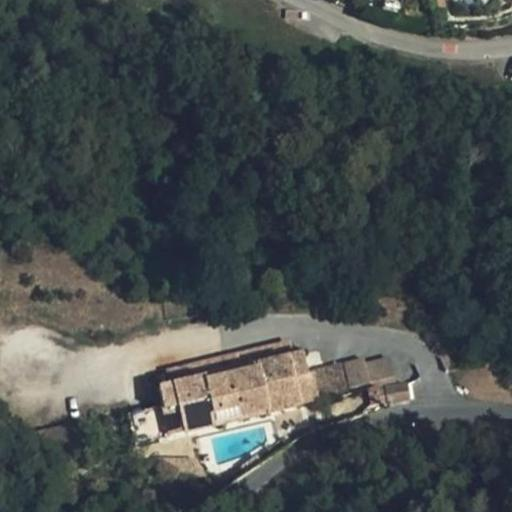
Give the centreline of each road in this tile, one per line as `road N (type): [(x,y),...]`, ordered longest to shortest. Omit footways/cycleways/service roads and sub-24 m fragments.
road 1 (residential): [(187,0),(285,9),(438,68),(511,70)]
road 2 (residential): [(511,425),(339,432),(265,466),(221,511)]
